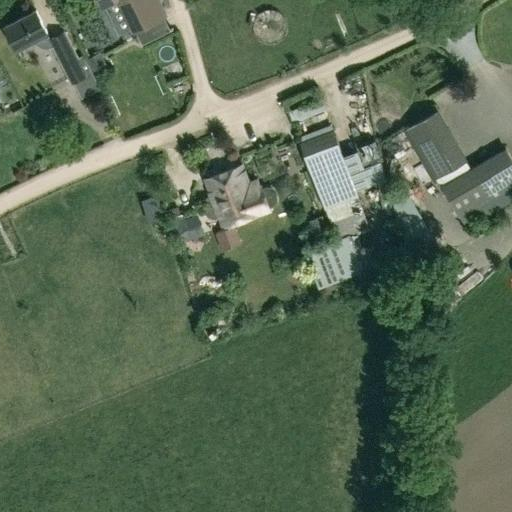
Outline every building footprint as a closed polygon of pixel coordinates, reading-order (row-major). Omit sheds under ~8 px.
[(119,0),(121,4),(125,2),(137,26),(164,12),(158,0),(100,0),(102,3),(108,0),(119,0)] [(46,31),(35,9),(4,24),(15,47),(46,31)] [(64,32),(49,39),(70,82),(90,72),(82,54),(76,57),(64,32)] [(109,68),(100,51),(86,59),(95,76),(109,68)] [(407,128),(459,216),(511,184),(511,159),(505,149),(471,169),(437,111),(407,128)] [(374,141),(366,118),(346,125),(354,148),(367,182),(388,175),(376,140),(374,141)] [(300,142),(311,172),(344,159),(332,130),(300,142)] [(214,206),(204,210),(205,213),(207,216),(211,218),(214,219),(218,218),(221,226),(268,209),(267,207),(274,205),(277,202),(277,196),(275,190),(272,186),(267,186),(260,189),(256,177),(246,181),(241,165),(204,179),(214,206)] [(317,186),(323,203),(341,196),(335,180),(317,186)] [(154,206),(157,205),(154,196),(150,197),(142,200),(144,209),(154,206)] [(177,206),(167,209),(169,216),(179,212),(177,206)] [(197,214),(171,224),(179,243),(205,233),(197,214)] [(321,217),(310,221),(316,238),(328,234),(321,217)] [(215,232),(221,250),(241,242),(234,225),(215,232)] [(431,231),(401,249),(414,272),(447,253),(435,232),(432,233),(431,231)] [(364,249),(358,233),(306,252),(318,284),(356,270),(358,273),(378,265),(371,246),(364,249)]
